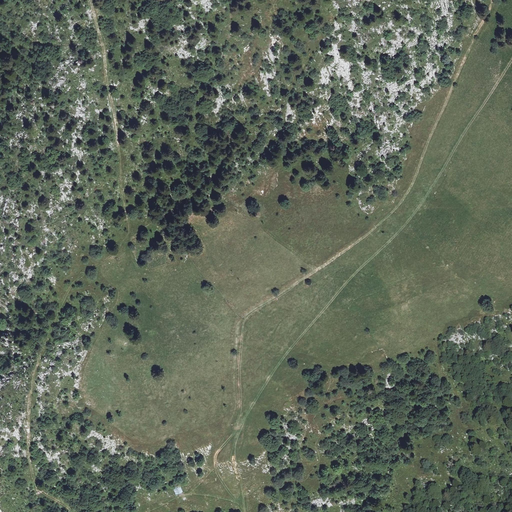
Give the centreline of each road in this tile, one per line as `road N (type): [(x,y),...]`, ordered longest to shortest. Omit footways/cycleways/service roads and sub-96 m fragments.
road 1 (track): [(492,0),(404,197),(242,325),(237,432)]
road 2 (track): [(74,511),(33,477),(29,408),(35,368),(68,292),(127,237),(121,182)]
road 3 (track): [(511,57),(388,243)]
road 4 (track): [(90,0),(121,182)]
